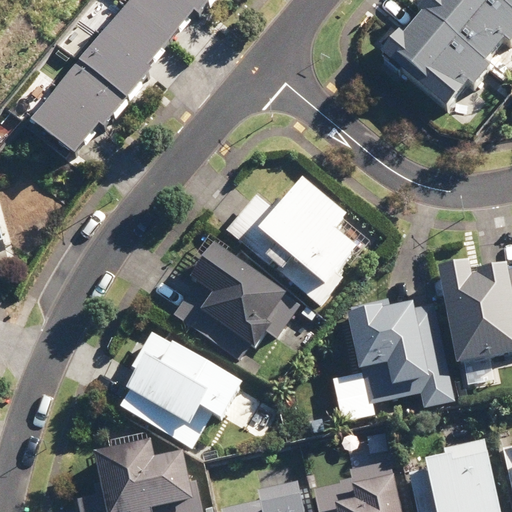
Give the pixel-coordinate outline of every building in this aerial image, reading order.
[(134,0),(130,6),(175,43),(198,16),(202,20),(218,0),(134,0)] [(511,0),(415,0),(409,7),(423,19),(387,60),(448,114),(472,87),(478,92),(499,67),(495,63),(511,43),(511,0)] [(130,6),(82,63),(131,104),(155,76),(151,72),(175,43),(130,6)] [(82,63),(34,120),(79,158),(104,129),(108,132),(131,104),(82,63)] [(355,220),(310,182),(290,205),(284,200),(277,209),(262,196),(233,231),(323,307),(369,252),(344,232),(355,220)] [(0,253),(9,251),(0,217),(0,253)] [(296,297),(223,247),(199,282),(203,285),(180,320),(246,364),(255,350),(261,354),(280,327),(277,325),(296,297)] [(438,301),(452,299),(466,368),(511,358),(511,270),(483,276),(481,264),(446,271),(448,279),(434,282),(438,301)] [(456,407),(440,313),(424,315),(422,307),(410,309),(409,300),(355,310),(366,376),(337,381),(344,425),(381,418),(379,407),(424,399),(426,412),(456,407)] [(147,376),(128,409),(199,452),(219,419),(230,425),(232,423),(265,442),(281,414),(247,394),(250,388),(158,334),(137,370),(147,376)] [(508,511),(496,455),(491,435),(441,447),(445,462),(412,470),(421,511),(508,511)] [(173,511),(202,505),(190,455),(162,461),(157,443),(100,456),(109,496),(81,502),(83,511),(173,511)] [(393,466),(354,475),(356,482),(320,490),(324,511),(410,511),(403,478),(396,480),(393,466)] [(314,511),(312,498),(305,499),(302,484),(262,493),(264,503),(226,511),(314,511)]
